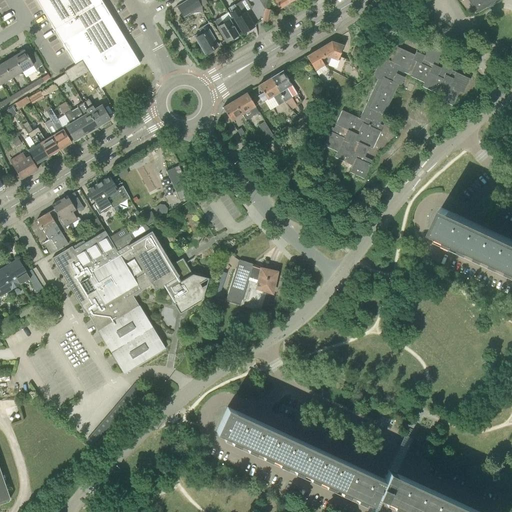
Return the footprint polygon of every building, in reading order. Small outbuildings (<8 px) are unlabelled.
[(36,0),(75,64),(83,59),(100,88),(140,64),(116,25),(100,0),(36,0)] [(186,0),(176,6),(179,11),(183,17),(190,14),(191,15),(203,13),(202,7),(202,6),(197,0),(186,0)] [(252,27),(254,26),(249,18),(251,17),(248,11),(250,9),(245,0),(242,0),(235,5),(234,4),(228,8),(233,17),(243,33),(248,30),(249,31),(253,28),(252,27)] [(273,0),(279,9),(294,0),(273,0)] [(460,0),(461,2),(463,0),(471,0),(478,11),(490,4),(488,0),(460,0)] [(272,18),(273,13),(272,11),(265,9),(261,24),(268,26),(270,24),(272,25),(274,19),(272,18)] [(214,21),(226,42),(232,39),(233,40),(238,37),(237,36),(238,35),(229,20),(232,18),(228,13),(214,21)] [(198,29),(200,32),(195,36),(196,37),(195,38),(205,54),(206,53),(207,54),(214,50),(213,49),(218,46),(214,40),(218,38),(209,23),(198,29)] [(343,45),(332,41),(331,41),(319,49),(324,57),(328,63),(330,57),(338,60),(343,45)] [(402,76),(404,72),(410,75),(410,76),(424,82),(422,86),(440,95),(438,99),(453,106),(459,91),(463,93),(470,79),(452,70),(452,69),(442,64),(441,67),(437,66),(443,52),(425,43),(421,52),(417,50),(414,55),(388,43),(372,77),(378,79),(371,94),(389,103),(398,84),(400,85),(404,77),(402,76)] [(324,65),(323,65),(320,59),(324,57),(319,49),(306,56),(315,70),(324,65)] [(35,69),(42,65),(35,53),(28,57),(24,50),(14,56),(22,71),(33,65),(35,69)] [(14,56),(10,59),(3,63),(12,77),(22,71),(14,56)] [(70,82),(88,71),(82,61),(73,66),(64,71),(65,73),(69,79),(70,82)] [(12,77),(3,63),(0,64),(0,81),(1,84),(12,77)] [(297,94),(291,84),(283,71),(271,78),(285,101),(291,97),(297,94)] [(65,73),(52,81),(56,87),(69,79),(65,73)] [(31,84),(33,88),(43,81),(41,78),(31,84)] [(270,110),(278,105),(285,101),(271,78),(259,85),(263,93),(267,99),(264,101),(270,110)] [(20,91),(22,94),(33,88),(31,84),(20,91)] [(333,99),(335,98),(341,94),(337,86),(328,91),(333,99)] [(9,97),(12,101),(22,94),(20,91),(9,97)] [(259,112),(247,93),(233,101),(241,115),(249,110),(253,116),(259,112)] [(267,99),(263,93),(258,96),(262,102),(264,101),(267,99)] [(350,172),(364,178),(372,160),(364,157),(369,147),(372,149),(383,125),(380,124),(389,103),(371,94),(360,118),(342,110),(334,128),(332,127),(323,145),(337,152),(334,157),(352,166),(350,172)] [(30,102),(27,96),(16,103),(20,108),(30,102)] [(0,105),(1,107),(12,101),(9,97),(0,102),(0,105)] [(94,109),(89,99),(83,102),(97,127),(110,119),(102,104),(94,109)] [(231,121),(241,115),(233,101),(223,107),(231,121)] [(76,120),(70,110),(65,102),(59,105),(65,114),(57,119),(63,128),(65,126),(74,141),(85,135),(76,120)] [(85,135),(97,127),(83,102),(77,106),(83,116),(76,120),(85,135)] [(9,118),(17,113),(14,110),(17,107),(15,105),(12,107),(12,106),(5,111),(9,118)] [(47,125),(53,134),(51,136),(60,150),(72,142),(63,128),(57,119),(52,109),(46,112),(52,122),(50,122),(48,123),(47,125)] [(25,139),(30,148),(28,150),(37,164),(48,156),(33,130),(32,130),(27,122),(22,125),(29,136),(25,139)] [(264,134),(267,139),(272,135),(264,122),(259,125),(264,134)] [(48,156),(60,150),(51,136),(45,139),(38,127),(33,130),(48,156)] [(237,130),(240,136),(245,132),(242,127),(237,130)] [(264,134),(256,138),(255,139),(259,144),(267,139),(264,134)] [(10,140),(15,147),(21,143),(17,136),(10,140)] [(255,139),(245,145),(248,150),(259,144),(255,139)] [(26,158),(22,152),(10,160),(21,179),(38,169),(35,165),(30,156),(26,158)] [(166,171),(180,201),(192,195),(178,165),(166,171)] [(125,168),(118,173),(121,178),(129,174),(125,168)] [(117,190),(109,176),(98,183),(113,207),(118,215),(123,211),(116,200),(127,194),(123,186),(117,190)] [(349,178),(347,178),(344,176),(337,192),(342,194),(349,178)] [(93,204),(99,214),(107,210),(113,207),(98,183),(87,189),(95,203),(93,204)] [(84,209),(82,205),(74,192),(68,196),(67,196),(52,205),(54,209),(62,222),(68,231),(80,224),(81,221),(80,219),(79,217),(76,217),(72,211),(77,208),(79,211),(81,211),(83,210),(84,209)] [(511,239),(442,207),(430,232),(511,269),(511,239)] [(54,209),(37,219),(49,240),(44,242),(50,254),(73,240),(68,231),(62,222),(54,209)] [(99,221),(100,221),(98,217),(95,219),(91,219),(88,221),(87,225),(89,230),(100,224),(100,223),(101,223),(99,221)] [(150,231),(144,220),(127,230),(128,233),(129,232),(134,241),(150,231)] [(67,282),(67,283),(67,284),(68,284),(68,285),(69,285),(70,285),(86,313),(87,312),(123,372),(164,347),(139,305),(139,304),(140,304),(140,303),(140,302),(139,301),(138,301),(137,301),(133,295),(151,284),(154,289),(164,285),(180,313),(201,300),(208,278),(192,274),(182,259),(172,265),(157,240),(158,240),(158,239),(158,238),(158,237),(157,237),(157,236),(156,236),(155,236),(151,231),(150,231),(134,241),(118,251),(113,242),(106,230),(85,243),(84,240),(73,247),(72,246),(53,257),(67,281),(67,282)] [(128,233),(113,242),(118,251),(134,241),(129,232),(128,233)] [(36,291),(42,288),(43,288),(31,269),(26,272),(18,259),(4,267),(16,286),(20,284),(20,285),(29,279),(36,291)] [(254,288),(272,292),(276,272),(258,268),(258,270),(251,268),(252,264),(239,260),(226,301),(239,305),(242,298),(239,297),(246,276),(248,277),(249,275),(256,278),(254,288)] [(4,267),(0,269),(0,295),(2,294),(11,288),(16,286),(4,267)] [(225,273),(221,271),(213,294),(218,296),(225,273)] [(86,441),(88,442),(96,449),(145,391),(135,383),(86,441)] [(384,458),(376,475),(227,407),(216,431),(373,503),(377,494),(415,511),(480,511),(396,473),(400,466),(384,458)] [(0,504),(9,501),(0,474),(0,504)]
